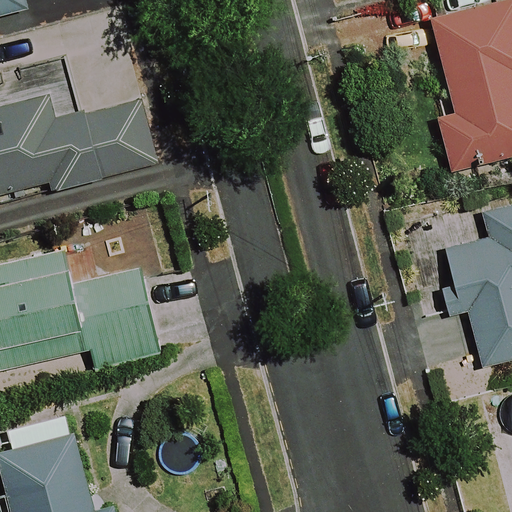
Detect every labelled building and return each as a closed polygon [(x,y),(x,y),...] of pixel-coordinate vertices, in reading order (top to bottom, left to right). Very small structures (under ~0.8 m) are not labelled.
[(0,0),(0,19),(26,12),(23,0),(0,0)] [(511,0),(509,0),(432,21),(454,115),(437,119),(449,171),(511,156),(511,0)] [(0,198),(46,187),(48,198),(159,170),(142,101),(50,123),(42,87),(0,97),(0,198)] [(511,187),(473,197),(483,240),(446,249),(462,321),(469,320),(481,372),(511,364),(511,187)] [(0,347),(80,330),(89,373),(161,356),(141,269),(71,285),(63,253),(0,267),(0,347)] [(0,432),(0,479),(1,479),(9,511),(115,511),(113,511),(96,511),(72,414),(0,432)]
